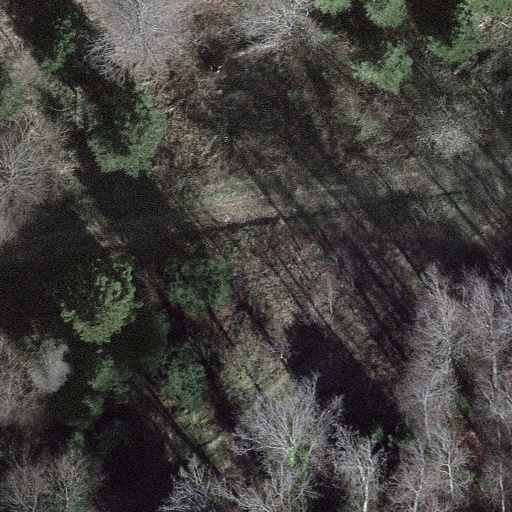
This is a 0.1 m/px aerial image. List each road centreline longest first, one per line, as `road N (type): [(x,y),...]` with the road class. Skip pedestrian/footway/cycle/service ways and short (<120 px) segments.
road 1 (track): [(0,247),(511,160)]
road 2 (track): [(511,179),(168,511)]
